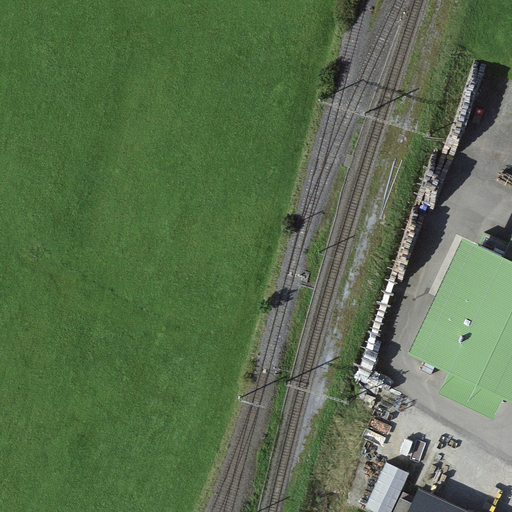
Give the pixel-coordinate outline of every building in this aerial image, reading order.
[(511,254),(503,250),(464,232),(409,348),(450,368),(504,393),(511,397),(511,254)] [(511,232),(503,250),(511,254),(511,232)] [(504,393),(450,368),(439,389),(494,415),(504,393)] [(368,509),(374,511),(393,511),(411,473),(389,463),(368,509)] [(475,511),(419,486),(406,511),(475,511)]
